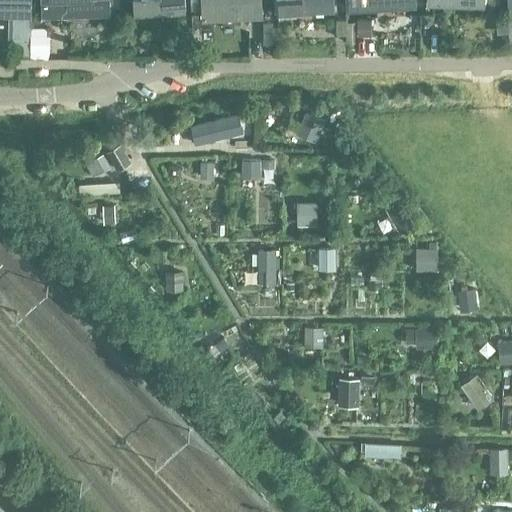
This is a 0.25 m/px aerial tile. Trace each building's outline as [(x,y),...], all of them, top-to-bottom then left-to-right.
[(34,0),(0,0),(0,17),(34,19),(34,0)] [(113,0),(43,0),(43,19),(113,18),(113,0)] [(187,0),(133,0),(135,19),(189,16),(187,0)] [(265,0),(202,0),(204,21),(266,18),(265,0)] [(336,0),(278,0),(279,20),(338,17),(336,0)] [(415,0),(349,0),(350,14),(416,11),(415,0)] [(489,0),(430,0),(430,8),(489,9),(489,0)] [(261,22),(261,44),(271,44),(271,22),(261,22)] [(359,23),(347,23),(347,39),(359,39),(359,23)] [(49,28),(31,28),(31,51),(49,51),(49,28)] [(193,44),(192,30),(181,30),(182,44),(193,44)] [(31,32),(14,32),(14,48),(30,48),(31,32)] [(305,110),(296,131),(315,139),(324,118),(305,110)] [(190,124),(195,142),(238,131),(235,112),(190,124)] [(130,162),(120,144),(107,151),(118,169),(130,162)] [(86,162),(93,174),(109,165),(103,153),(86,162)] [(354,167),(365,180),(376,171),(366,158),(354,167)] [(259,159),(241,159),(241,175),(259,175),(259,159)] [(212,162),(200,162),(200,174),(212,174),(212,162)] [(413,223),(399,199),(386,206),(401,231),(413,223)] [(299,205),(299,222),(316,222),(316,200),(295,200),(295,205),(299,205)] [(110,217),(109,205),(101,205),(102,217),(110,217)] [(437,240),(430,240),(430,247),(423,247),(423,268),(437,268),(437,240)] [(334,247),(318,247),(318,267),(334,267),(334,247)] [(266,268),(266,282),(274,282),(274,248),(258,248),(258,268),(266,268)] [(180,287),(180,271),(166,271),(166,287),(180,287)] [(322,327),(305,327),(305,344),(321,344),(322,327)] [(437,346),(436,329),(407,330),(407,339),(420,338),(420,346),(437,346)] [(511,341),(501,342),(502,361),(511,359),(511,341)] [(492,397),(477,376),(463,385),(478,407),(492,397)] [(342,403),(345,403),(347,404),(351,404),(352,403),(357,403),(358,379),(341,378),(341,388),(343,388),(342,403)] [(366,448),(366,454),(400,456),(401,444),(362,442),(362,448),(366,448)] [(511,448),(491,449),(491,473),(507,472),(507,457),(511,456),(511,448)] [(8,511),(0,502),(0,511),(8,511)]
